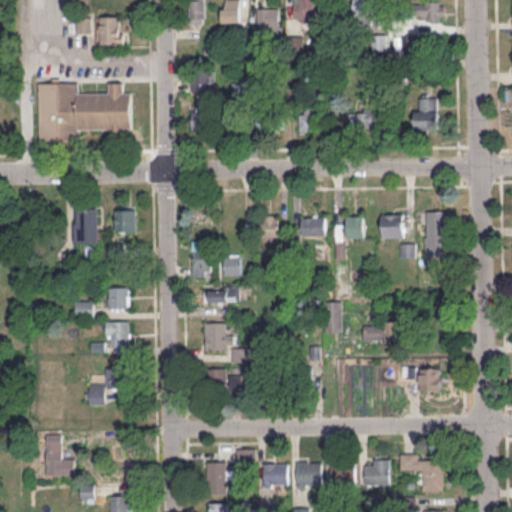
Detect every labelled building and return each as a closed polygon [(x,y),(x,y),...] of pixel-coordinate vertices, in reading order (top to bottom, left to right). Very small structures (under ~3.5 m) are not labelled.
[(206,23),(205,0),(189,0),(190,23),(206,23)] [(222,0),(223,23),(242,23),(241,0),(222,0)] [(315,0),(295,0),(295,22),(315,22),(315,0)] [(372,0),(354,0),(355,22),(373,22),(372,0)] [(419,1),(419,20),(445,21),(446,1),(419,1)] [(281,7),(258,7),(258,27),(281,27),(281,7)] [(101,43),(125,43),(125,16),(101,16),(101,43)] [(78,31),(92,32),(92,18),(78,18),(78,31)] [(386,49),(386,34),(374,34),(374,49),(386,49)] [(303,36),(292,37),(293,54),(304,53),(303,36)] [(251,78),(233,78),(233,96),(251,96),(251,78)] [(40,140),(75,140),(75,129),(112,129),(112,135),(124,135),(124,128),(133,128),(133,91),(124,91),(124,82),(110,82),(110,92),(80,92),(80,82),(40,82),(40,140)] [(439,128),(439,97),(415,97),(415,128),(439,128)] [(193,131),(212,131),(212,105),(193,105),(193,131)] [(319,132),(319,107),(301,107),(301,132),(319,132)] [(358,107),(358,126),(382,126),(382,107),(358,107)] [(261,114),(261,128),(284,128),(284,114),(261,114)] [(100,207),(75,207),(75,241),(100,241),(100,207)] [(117,231),(138,231),(138,209),(117,209),(117,231)] [(426,210),(426,254),(445,254),(445,210),(426,210)] [(383,236),(405,236),(405,213),(383,213),(383,236)] [(279,214),(261,214),(261,236),(279,236),(279,214)] [(328,215),(303,215),(303,235),(328,235),(328,215)] [(366,236),(366,215),(347,215),(347,236),(366,236)] [(210,275),(210,240),(193,240),(193,275),(210,275)] [(416,242),(402,242),(402,257),(416,257),(416,242)] [(75,253),(65,253),(65,266),(75,266),(75,253)] [(225,254),(225,273),(242,273),(242,254),(225,254)] [(242,285),(210,285),(210,301),(242,301),(242,285)] [(110,307),(131,307),(131,286),(110,286),(110,307)] [(77,317),(94,317),(94,300),(77,300),(77,317)] [(344,331),(344,300),(330,300),(330,331),(344,331)] [(131,320),(108,320),(108,345),(131,345),(131,320)] [(235,331),(227,331),(227,321),(206,322),(207,348),(234,348),(234,361),(250,360),(250,348),(235,348),(235,331)] [(401,340),(401,321),(365,321),(365,340),(401,340)] [(124,387),(124,367),(108,367),(108,387),(124,387)] [(421,390),(443,390),(443,367),(421,367),(421,390)] [(229,368),(209,368),(209,387),(229,387),(229,368)] [(91,382),(91,403),(106,403),(106,382),(91,382)] [(75,474),(75,456),(64,456),(64,433),(48,433),(48,474),(75,474)] [(445,489),(445,458),(420,458),(420,453),(402,453),(402,470),(423,470),(423,489),(445,489)] [(391,458),(367,458),(367,483),(391,483),(391,458)] [(212,493),(229,493),(229,461),(212,461),(212,493)] [(299,486),(324,486),(324,461),(299,461),(299,486)] [(333,482),(358,482),(358,461),(333,461),(333,482)] [(290,462),(267,462),(267,484),(290,484),(290,462)] [(112,495),(112,511),(132,511),(133,495),(112,495)] [(210,511),(230,511),(231,502),(210,502),(210,511)]
